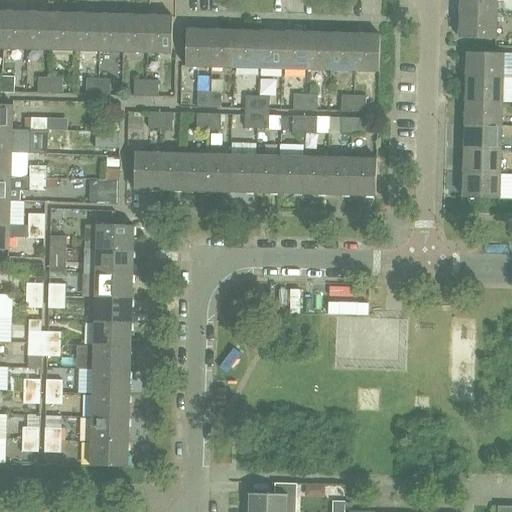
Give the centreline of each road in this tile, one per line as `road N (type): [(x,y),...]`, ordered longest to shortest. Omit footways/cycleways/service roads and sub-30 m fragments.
road 1 (residential): [(429,266),(208,267),(201,280),(195,511)]
road 2 (residential): [(429,266),(435,0)]
